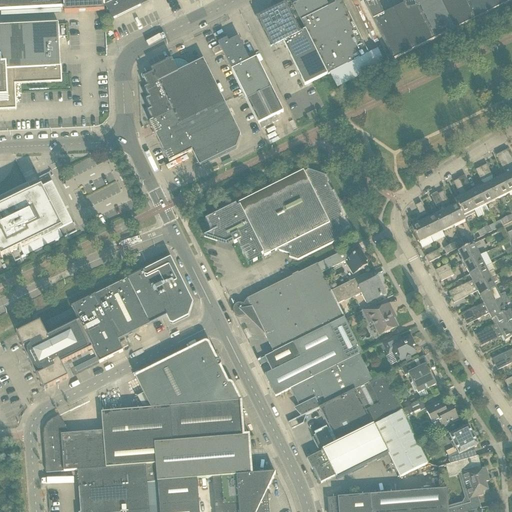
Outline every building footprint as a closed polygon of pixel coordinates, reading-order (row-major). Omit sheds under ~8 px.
[(104,11),(104,7),(103,0),(0,0),(0,10),(64,7),(64,13),(104,11)] [(103,0),(104,7),(107,6),(113,19),(140,6),(140,5),(139,5),(136,0),(103,0)] [(301,0),(293,5),(305,30),(327,74),(327,75),(369,55),(342,0),(328,7),(324,0),(301,0)] [(413,50),(393,10),(383,14),(376,0),(365,5),(392,60),(413,50)] [(401,0),(403,4),(393,10),(413,50),(434,39),(414,0),(401,0)] [(427,0),(414,0),(434,39),(454,29),(439,0),(432,0),(429,2),(427,0)] [(439,0),(454,29),(475,19),(465,0),(439,0)] [(465,0),(475,19),(495,9),(491,0),(465,0)] [(511,0),(491,0),(495,9),(511,0)] [(327,74),(305,30),(299,33),(285,4),(272,11),(271,8),(267,10),(268,12),(256,18),(271,47),(282,41),(304,86),(327,74)] [(54,46),(59,46),(58,23),(0,26),(0,109),(14,108),(14,90),(15,90),(15,83),(60,81),(59,71),(61,71),(61,66),(55,66),(54,46)] [(219,46),(222,52),(258,124),(259,124),(261,129),(278,121),(276,116),(283,112),(256,58),(249,61),(238,38),(228,42),(227,39),(218,43),(219,46)] [(214,55),(222,52),(219,46),(212,50),(214,55)] [(147,112),(152,121),(171,112),(179,128),(225,105),(203,60),(190,67),(189,66),(188,65),(188,64),(187,63),(186,62),(185,61),(184,61),(183,60),(182,60),(181,59),(179,59),(177,59),(175,59),(174,60),(172,60),(171,61),(171,60),(151,70),(152,73),(143,78),(147,88),(144,89),(149,99),(146,100),(151,110),(147,112)] [(171,112),(152,121),(149,123),(169,163),(191,152),(199,167),(235,149),(240,135),(225,105),(179,128),(171,112)] [(511,159),(507,150),(501,153),(511,174),(511,159)] [(506,175),(500,178),(508,194),(511,192),(511,174),(501,153),(496,156),(506,175)] [(489,164),(478,168),(483,183),(494,179),(489,164)] [(211,233),(204,237),(216,241),(226,244),(232,241),(233,244),(236,243),(247,265),(262,258),(261,255),(263,254),(264,257),(276,250),(277,250),(290,254),(289,255),(289,257),(297,260),(352,233),(345,219),(347,218),(333,191),(332,192),(328,184),(330,184),(326,176),(306,170),(308,173),(305,175),(303,171),(237,204),(239,207),(237,207),(235,205),(205,220),(211,233)] [(458,178),(458,179),(458,180),(459,181),(462,187),(474,211),(478,219),(489,213),(485,205),(477,189),(472,192),(464,177),(459,179),(458,178)] [(500,178),(489,184),(496,200),(508,194),(500,178)] [(0,256),(1,259),(11,254),(15,262),(77,231),(51,182),(31,192),(27,184),(0,197),(0,256)] [(489,184),(477,189),(485,205),(496,200),(489,184)] [(454,201),(457,205),(463,216),(474,211),(462,187),(456,190),(460,198),(454,201)] [(440,213),(434,216),(442,232),(453,227),(445,211),(437,193),(431,196),(436,207),(437,207),(440,213)] [(415,206),(417,210),(421,217),(426,214),(421,203),(415,206)] [(457,205),(445,211),(453,227),(465,221),(463,216),(457,205)] [(434,216),(423,222),(431,238),(442,232),(434,216)] [(431,238),(423,222),(411,228),(419,244),(431,238)] [(489,226),(483,229),(486,235),(492,232),(489,226)] [(486,235),(483,229),(477,231),(480,237),(486,235)] [(466,238),(460,240),(463,246),(469,243),(466,238)] [(455,243),(449,246),(452,251),(457,249),(455,244),(455,243)] [(457,252),(463,264),(479,256),(473,244),(457,252)] [(449,246),(443,249),(444,249),(446,254),(452,251),(449,246)] [(438,250),(426,256),(429,263),(441,257),(438,250)] [(345,251),(317,264),(321,273),(344,262),(352,276),(367,266),(365,263),(367,262),(360,252),(348,259),(344,252),(345,251)] [(463,264),(469,275),(485,267),(479,256),(463,264)] [(170,258),(95,296),(117,341),(166,317),(169,324),(172,325),(188,317),(193,304),(170,258)] [(273,353),(292,344),(344,318),(337,305),(331,292),(321,273),(317,264),(246,299),(243,305),(242,304),(241,304),(240,304),(239,304),(238,304),(237,304),(236,305),(235,306),(234,306),(234,307),(233,308),(233,309),(233,310),(233,311),(233,312),(233,314),(234,315),(235,316),(236,316),(238,317),(239,317),(240,317),(242,317),(243,316),(244,316),(245,315),(245,314),(246,313),(246,312),(246,311),(252,311),(273,353)] [(435,271),(438,276),(451,270),(448,264),(435,271)] [(458,288),(461,293),(495,276),(493,271),(488,274),(485,267),(469,275),(472,281),(462,286),(458,288)] [(451,270),(438,276),(440,282),(454,275),(451,270)] [(331,292),(337,305),(350,298),(351,299),(361,294),(366,304),(385,294),(380,284),(381,284),(381,283),(380,284),(377,278),(373,280),(369,272),(331,292)] [(477,292),(480,298),(496,290),(493,284),(498,281),(495,276),(461,293),(464,299),(477,292)] [(471,309),(473,315),(506,299),(504,293),(499,296),(496,290),(480,298),(483,304),(478,306),(479,307),(475,309),(474,307),(471,309)] [(47,337),(40,323),(17,334),(17,333),(16,334),(44,391),(45,391),(45,390),(68,379),(61,364),(92,349),(99,363),(123,352),(117,341),(95,296),(71,307),(78,322),(47,337)] [(488,314),(491,320),(507,312),(509,311),(507,312),(504,306),(509,304),(506,299),(473,315),(476,320),(480,319),(479,318),(483,316),(484,316),(488,314)] [(372,306),(363,311),(362,311),(368,324),(372,322),(379,336),(397,327),(391,315),(393,314),(388,305),(375,311),(372,306)] [(475,336),(478,341),(511,324),(511,317),(509,311),(507,312),(491,320),(494,326),(475,336)] [(273,353),(264,358),(271,372),(299,358),(300,358),(307,354),(311,361),(318,358),(325,372),(359,355),(362,353),(349,328),(344,318),(292,344),(281,350),(273,353)] [(511,324),(478,341),(480,347),(501,336),(505,342),(511,338),(511,324)] [(395,337),(386,342),(382,344),(388,355),(392,353),(394,356),(396,355),(400,362),(415,354),(412,347),(414,346),(410,337),(398,343),(395,337)] [(493,366),(494,365),(511,356),(511,341),(510,343),(511,346),(511,349),(491,360),(494,365),(493,365),(493,366)] [(151,409),(240,402),(231,386),(231,385),(230,385),(230,384),(229,384),(228,384),(228,385),(219,367),(220,367),(220,366),(221,366),(221,365),(221,364),(220,363),(219,362),(218,362),(217,362),(216,362),(214,359),(217,357),(217,356),(214,358),(208,345),(207,344),(206,344),(205,344),(204,344),(136,378),(151,409)] [(318,409),(319,409),(373,382),(359,355),(325,372),(318,358),(311,361),(307,354),(300,358),(299,358),(264,376),(275,397),(290,389),(299,408),(297,409),(301,417),(288,423),(288,424),(296,420),(298,426),(303,424),(306,415),(318,409)] [(511,363),(511,356),(494,365),(497,371),(511,363)] [(435,385),(425,365),(418,369),(414,361),(400,368),(404,376),(408,375),(417,394),(435,385)] [(319,451),(320,453),(401,412),(383,376),(373,382),(319,409),(329,429),(327,430),(326,428),(314,434),(315,436),(315,438),(312,439),(318,451),(319,451)] [(251,475),(248,437),(243,437),(240,402),(151,409),(155,465),(157,483),(197,480),(212,478),(251,475)] [(438,403),(425,409),(433,426),(439,422),(442,428),(443,428),(442,427),(451,423),(451,424),(458,420),(450,404),(444,407),(442,404),(440,405),(438,403)] [(409,408),(401,412),(405,419),(413,416),(413,415),(409,408)] [(103,432),(102,432),(105,469),(145,466),(155,465),(151,409),(101,413),(103,432)] [(306,460),(312,470),(313,469),(320,484),(335,477),(336,480),(387,455),(399,478),(427,464),(405,419),(401,412),(320,453),(306,460)] [(46,473),(77,471),(105,469),(102,432),(93,433),(67,435),(62,423),(59,416),(52,420),(51,420),(51,421),(50,422),(49,422),(48,423),(47,423),(47,424),(46,425),(46,426),(46,427),(45,428),(44,428),(44,429),(44,430),(44,431),(44,432),(44,433),(44,434),(43,435),(43,436),(46,473)] [(291,429),(298,426),(296,420),(288,424),(291,429)] [(447,458),(449,464),(476,457),(473,448),(478,446),(474,438),(472,434),(468,426),(449,436),(457,453),(447,458)] [(476,457),(449,464),(449,465),(445,466),(448,477),(461,474),(464,482),(469,481),(471,489),(466,491),(469,499),(483,495),(482,492),(487,491),(485,482),(488,481),(485,470),(481,471),(480,466),(477,457),(476,457)] [(105,469),(77,471),(80,511),(149,511),(145,466),(105,469)] [(275,473),(251,475),(212,478),(214,511),(269,511),(267,490),(275,473)] [(199,511),(197,480),(157,483),(159,511),(199,511)] [(447,511),(448,510),(446,490),(338,498),(338,499),(328,500),(329,511),(447,511)]
